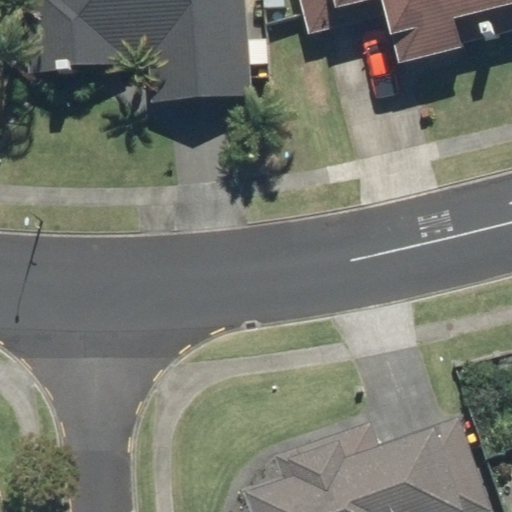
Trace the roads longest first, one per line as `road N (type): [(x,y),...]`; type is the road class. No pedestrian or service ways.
road 1 (residential): [(91,287),(359,258),(511,220)]
road 2 (residential): [(91,287),(101,511)]
